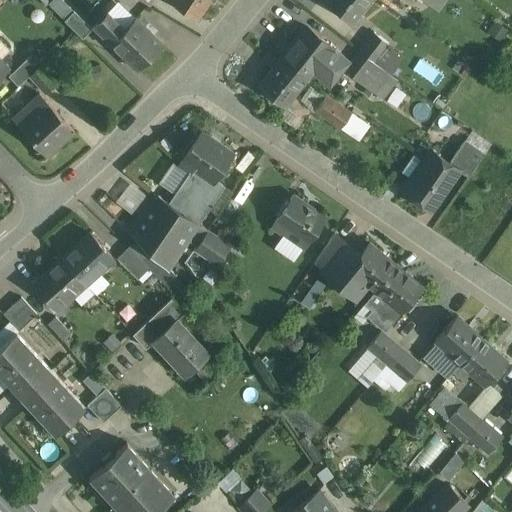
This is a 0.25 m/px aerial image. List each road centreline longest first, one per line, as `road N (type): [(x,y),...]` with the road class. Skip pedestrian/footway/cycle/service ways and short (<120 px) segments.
road 1 (residential): [(189,79),(511,305)]
road 2 (residential): [(39,212),(189,79)]
road 3 (unknown): [(279,407),(353,511)]
